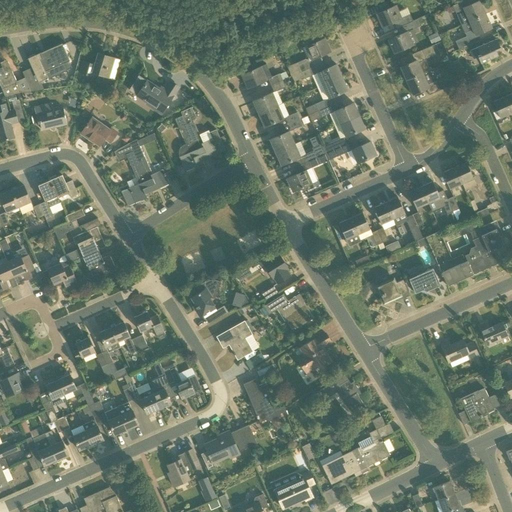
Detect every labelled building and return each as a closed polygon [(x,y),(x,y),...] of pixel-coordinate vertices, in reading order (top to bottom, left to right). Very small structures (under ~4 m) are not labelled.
[(462,25),(486,14),(480,1),(466,6),(464,1),(453,6),(456,11),(462,25)] [(413,21),(410,15),(406,17),(402,18),(396,6),(377,14),(383,27),(394,22),(397,29),(405,25),(413,21)] [(449,14),(456,11),(453,6),(446,9),(449,14)] [(459,49),(470,44),(481,39),(479,33),(492,28),(486,14),(462,25),(466,36),(455,41),(459,49)] [(413,21),(405,25),(408,31),(409,31),(410,30),(413,29),(415,33),(420,32),(418,27),(421,25),(418,19),(413,21)] [(413,44),(408,31),(400,35),(389,40),(394,53),(413,44)] [(441,40),(437,32),(428,37),(432,44),(441,40)] [(325,38),(305,47),(312,60),(331,51),(325,38)] [(500,47),(497,39),(470,51),(474,59),(478,57),(481,63),(499,56),(497,52),(496,53),(494,50),(500,47)] [(38,80),(39,82),(40,81),(67,70),(64,63),(68,61),(62,45),(60,46),(55,48),(46,53),(42,55),(41,53),(40,53),(40,54),(28,59),(38,80)] [(407,81),(430,70),(426,62),(437,58),(432,46),(411,55),(414,62),(401,67),(407,81)] [(120,59),(110,57),(99,53),(95,64),(83,61),(79,73),(90,76),(92,71),(93,71),(93,73),(110,78),(114,79),(120,59)] [(292,76),(313,67),(310,60),(298,66),(297,63),(288,67),(289,70),(291,76),(292,76)] [(463,71),(459,62),(458,60),(452,62),(457,74),(463,71)] [(25,78),(17,82),(11,69),(4,73),(0,63),(0,84),(2,89),(3,92),(5,96),(16,93),(19,93),(21,92),(31,91),(25,78)] [(336,64),(317,73),(323,86),(342,77),(336,64)] [(248,88),(267,80),(261,66),(242,75),(248,88)] [(316,73),(313,67),(292,76),(294,82),(304,78),(304,79),(312,75),(316,73)] [(34,76),(31,68),(23,72),(25,78),(31,91),(44,89),(40,81),(39,82),(38,80),(36,81),(34,76)] [(436,81),(435,82),(430,70),(407,81),(413,95),(426,89),(429,95),(448,87),(445,79),(437,83),(436,81)] [(286,72),(280,74),(283,80),(288,77),(286,72)] [(271,85),(283,80),(280,74),(268,79),(271,85)] [(323,86),(328,98),(338,94),(348,90),(342,77),(323,86)] [(286,87),(283,80),(271,85),(274,92),(286,87)] [(162,113),(179,87),(172,82),(165,92),(147,81),(137,96),(162,113)] [(259,114),(278,105),(272,93),(253,101),(259,114)] [(500,118),(511,113),(511,112),(505,96),(493,102),(500,118)] [(306,108),(309,115),(314,113),(331,105),(328,98),(315,104),(311,106),(306,108)] [(67,124),(65,114),(63,107),(53,109),(52,102),(34,107),(36,114),(38,123),(40,123),(42,129),(51,127),(52,128),(52,126),(56,125),(56,127),(67,124)] [(15,138),(11,124),(19,122),(15,109),(8,111),(6,103),(0,104),(0,141),(0,142),(15,138)] [(354,103),(334,111),(340,124),(359,116),(354,103)] [(278,105),(259,114),(265,127),(284,118),(278,105)] [(329,114),(334,111),(331,105),(314,113),(309,115),(312,121),(317,119),(321,117),(329,114)] [(203,142),(193,120),(197,118),(192,107),(181,112),(183,116),(182,116),(202,160),(219,153),(215,142),(221,140),(216,129),(210,132),(212,138),(203,142)] [(288,124),(302,118),(299,111),(285,117),(288,124)] [(93,116),(91,120),(81,134),(93,142),(94,140),(101,145),(105,139),(111,143),(118,132),(112,128),(111,129),(93,116)] [(196,163),(202,160),(182,116),(175,119),(190,152),(179,157),(186,171),(198,166),(198,165),(198,166),(196,163)] [(340,124),(345,137),(353,134),(365,128),(359,116),(340,124)] [(302,118),(288,124),(291,131),(303,126),(300,119),(302,118)] [(276,152),(295,144),(289,131),(270,140),(276,152)] [(125,134),(121,139),(127,143),(130,138),(125,134)] [(317,136),(310,139),(314,147),(321,144),(317,136)] [(130,143),(151,192),(169,184),(162,169),(152,174),(142,151),(137,139),(130,143)] [(344,145),(341,139),(323,147),(326,153),(344,145)] [(295,167),(317,157),(314,151),(306,154),(300,142),(295,144),(276,152),(282,165),(292,160),(295,167)] [(359,147),(351,150),(357,163),(376,155),(371,142),(359,147)] [(146,194),(151,192),(130,143),(115,152),(119,162),(128,158),(139,184),(121,191),(128,206),(147,198),(146,194)] [(344,145),(326,153),(329,160),(333,158),(347,152),(344,145)] [(312,183),(306,170),(320,164),(317,157),(295,167),(298,173),(287,178),(293,191),(312,183)] [(454,167),(462,184),(474,178),(467,162),(454,167)] [(450,189),(462,184),(454,167),(443,173),(450,189)] [(68,191),(71,197),(78,194),(72,180),(66,183),(62,175),(50,180),(57,196),(68,191)] [(60,203),(57,196),(50,180),(38,185),(45,201),(40,204),(45,215),(47,220),(54,216),(50,207),(60,203)] [(421,187),(428,203),(432,212),(438,209),(435,200),(440,198),(433,181),(421,187)] [(12,190),(19,206),(31,201),(24,185),(12,190)] [(416,208),(428,203),(421,187),(409,192),(416,208)] [(0,195),(7,212),(19,206),(12,190),(0,195)] [(386,202),(393,219),(405,213),(398,197),(386,202)] [(448,199),(453,211),(458,222),(463,220),(459,209),(453,197),(448,199)] [(452,225),(458,222),(453,211),(448,199),(442,202),(452,225)] [(381,224),(393,219),(386,202),(374,208),(381,224)] [(38,218),(45,215),(40,204),(33,207),(34,209),(38,218)] [(474,213),(477,219),(489,214),(487,208),(474,213)] [(69,222),(71,222),(71,221),(76,219),(85,215),(82,209),(66,216),(69,222),(68,222),(69,222)] [(0,214),(0,218),(3,227),(10,224),(5,212),(0,214)] [(412,215),(418,227),(424,224),(418,212),(412,215)] [(360,240),(372,234),(372,233),(370,229),(363,213),(351,218),(358,235),(360,240)] [(423,238),(418,227),(412,215),(405,218),(416,241),(423,238)] [(346,240),(358,235),(351,218),(339,223),(346,240)] [(102,238),(94,220),(81,225),(85,232),(73,238),(76,244),(78,244),(80,249),(66,255),(69,263),(98,250),(95,241),(102,238)] [(71,222),(74,229),(79,227),(76,220),(72,222),(71,221),(71,222)] [(473,240),(476,246),(480,255),(492,250),(493,250),(504,246),(493,222),(476,229),(470,232),(474,240),(473,240)] [(377,230),(383,243),(389,240),(383,228),(377,230)] [(383,243),(377,230),(372,233),(372,234),(377,245),(378,245),(383,243)] [(20,256),(15,258),(5,237),(0,239),(0,245),(7,261),(14,276),(22,272),(26,280),(37,275),(28,255),(21,258),(20,256)] [(428,244),(426,237),(417,241),(420,247),(428,244)] [(392,243),(395,250),(400,247),(397,241),(392,243)] [(102,258),(98,250),(83,256),(89,269),(92,268),(95,275),(97,274),(98,277),(106,273),(105,270),(115,266),(110,255),(102,258)] [(498,263),(493,250),(492,250),(480,255),(467,261),(473,275),(498,263)] [(78,283),(70,265),(65,255),(62,257),(61,257),(61,258),(60,259),(60,260),(60,261),(60,262),(61,263),(48,269),(48,270),(42,272),(50,289),(56,287),(55,284),(63,280),(66,288),(78,283)] [(356,261),(358,267),(371,261),(368,255),(356,261)] [(279,284),(290,276),(287,270),(288,269),(280,256),(265,266),(274,279),(275,278),(279,284)] [(5,280),(14,276),(7,261),(0,264),(0,291),(9,287),(5,280)] [(447,286),(473,275),(467,261),(441,272),(447,286)] [(427,291),(440,285),(433,268),(409,279),(410,281),(405,283),(409,292),(414,289),(415,293),(423,290),(428,292),(428,291),(427,291)] [(201,317),(209,311),(216,307),(215,306),(215,305),(210,298),(215,299),(220,281),(215,280),(212,280),(207,280),(205,281),(201,284),(197,288),(200,292),(192,298),(196,305),(194,306),(201,317)] [(409,292),(405,283),(404,280),(395,283),(393,280),(378,287),(385,302),(400,296),(401,299),(410,295),(409,292)] [(266,300),(278,292),(274,286),(262,293),(266,300)] [(241,308),(242,306),(245,296),(245,295),(236,292),(232,305),(241,308)] [(264,317),(269,314),(279,308),(293,331),(314,318),(309,310),(307,311),(304,307),(306,306),(299,295),(296,297),(295,296),(293,298),(289,301),(284,294),(260,310),(264,317)] [(217,310),(221,317),(228,312),(224,305),(217,310)] [(153,327),(157,335),(164,332),(157,315),(156,315),(157,315),(150,318),(147,311),(134,317),(141,332),(153,327)] [(132,340),(130,337),(123,321),(112,327),(118,342),(124,339),(131,354),(142,349),(137,338),(132,340)] [(259,347),(252,334),(245,321),(217,337),(223,347),(231,343),(233,346),(231,347),(234,352),(233,352),(235,355),(235,354),(238,359),(252,351),(259,347)] [(508,336),(502,322),(489,328),(486,322),(479,326),(488,345),(508,336)] [(106,347),(118,342),(112,327),(99,332),(106,347)] [(324,366),(332,361),(329,356),(326,357),(320,348),(331,341),(326,333),(316,340),(315,339),(301,348),(304,354),(298,358),(307,373),(323,363),(324,366)] [(137,338),(142,349),(148,346),(143,335),(137,338)] [(95,352),(88,337),(76,342),(79,349),(74,351),(73,351),(77,360),(95,352)] [(479,356),(477,351),(473,342),(466,345),(463,339),(450,345),(447,339),(440,343),(449,362),(467,354),(470,360),(479,356)] [(178,343),(172,345),(174,351),(180,348),(178,343)] [(0,355),(1,355),(7,367),(14,364),(7,347),(1,350),(0,346),(0,355)] [(149,347),(144,350),(148,358),(153,356),(149,347)] [(102,353),(107,364),(111,374),(117,371),(107,350),(102,353)] [(102,366),(107,364),(102,353),(96,355),(102,366)] [(106,376),(111,374),(108,366),(107,364),(102,367),(106,376)] [(165,375),(169,384),(175,381),(182,399),(189,396),(190,398),(196,396),(195,393),(202,390),(195,376),(188,379),(188,378),(187,379),(188,379),(182,382),(174,365),(163,370),(165,375)] [(491,378),(488,370),(481,373),(484,380),(491,378)] [(0,388),(3,387),(7,396),(22,389),(19,380),(21,379),(18,373),(4,380),(1,373),(0,374),(0,388)] [(75,396),(83,392),(80,385),(76,387),(70,374),(58,379),(64,394),(72,390),(75,396)] [(159,409),(150,389),(139,394),(130,374),(124,376),(127,384),(129,388),(134,399),(139,397),(147,414),(159,409)] [(175,397),(169,384),(165,375),(152,381),(155,387),(150,389),(159,409),(171,404),(169,399),(175,397)] [(53,399),(64,394),(58,379),(46,384),(49,390),(39,394),(51,422),(54,421),(57,420),(52,408),(54,408),(53,406),(55,405),(53,399)] [(259,418),(260,422),(286,411),(284,406),(275,410),(263,384),(259,385),(256,379),(244,384),(247,391),(248,391),(257,409),(255,410),(257,416),(258,419),(259,418)] [(495,382),(496,384),(500,393),(507,390),(511,397),(511,396),(511,380),(506,383),(504,379),(495,382)] [(328,403),(336,398),(349,418),(366,407),(355,390),(358,388),(354,382),(351,383),(349,380),(340,385),(337,380),(320,391),(328,403)] [(129,402),(134,399),(129,388),(124,390),(129,402)] [(486,414),(495,410),(485,389),(461,399),(466,410),(458,414),(464,425),(481,417),(481,418),(483,417),(482,414),(485,412),(486,414)] [(94,403),(98,413),(104,410),(100,401),(94,403)] [(116,407),(127,430),(139,425),(129,402),(116,407)] [(92,415),(98,413),(94,403),(88,406),(92,415)] [(127,430),(116,407),(110,410),(111,412),(106,414),(115,435),(127,430)] [(5,410),(0,411),(0,421),(2,427),(10,423),(5,410)] [(60,418),(65,430),(70,428),(65,416),(60,418)] [(381,416),(372,420),(377,429),(385,425),(381,416)] [(59,433),(65,430),(60,418),(57,420),(54,421),(59,433)] [(97,425),(95,420),(83,425),(85,430),(92,445),(104,440),(97,425)] [(30,431),(26,421),(20,423),(25,434),(30,431)] [(249,425),(239,429),(248,448),(257,443),(249,425)] [(235,444),(237,444),(240,451),(248,448),(239,429),(230,433),(229,431),(218,436),(219,440),(213,443),(212,442),(205,445),(212,462),(206,465),(208,470),(217,466),(215,461),(229,454),(228,451),(236,448),(239,453),(235,444)] [(379,461),(390,456),(377,429),(369,433),(373,441),(351,451),(362,474),(369,470),(367,467),(374,463),(374,462),(378,460),(379,461)] [(62,440),(57,442),(52,430),(45,433),(57,461),(69,455),(62,440)] [(80,451),(92,445),(85,430),(74,435),(80,451)] [(57,461),(45,433),(44,433),(33,437),(32,436),(27,439),(33,453),(38,450),(45,466),(57,461)] [(0,450),(9,447),(9,446),(7,441),(0,443),(0,450)] [(15,443),(9,446),(9,447),(0,450),(0,457),(1,457),(18,450),(15,443)] [(309,444),(302,447),(308,460),(315,457),(309,444)] [(186,471),(200,465),(193,449),(178,455),(180,460),(168,465),(173,477),(170,478),(174,487),(190,479),(186,471)] [(356,477),(362,474),(351,451),(322,465),(331,484),(342,479),(341,478),(346,475),(347,477),(354,473),(356,477)] [(39,468),(35,459),(34,456),(28,459),(33,471),(39,468)] [(5,458),(0,460),(0,471),(3,470),(9,468),(5,458)] [(3,470),(0,471),(0,485),(8,482),(3,470)] [(313,498),(309,487),(316,484),(309,470),(300,474),(302,479),(275,491),(283,508),(305,498),(306,501),(313,498)] [(198,481),(202,489),(208,501),(216,497),(207,477),(199,480),(198,481)] [(439,500),(454,494),(450,481),(434,487),(439,500)] [(97,511),(108,508),(109,511),(123,511),(116,496),(114,497),(110,487),(84,498),(87,505),(85,506),(87,511),(97,511)] [(263,511),(262,509),(268,506),(263,494),(255,497),(254,500),(255,503),(236,511),(263,511)] [(423,506),(422,503),(418,494),(412,496),(417,508),(423,506)] [(453,511),(452,509),(459,507),(454,494),(439,500),(435,501),(439,511),(453,511)]
